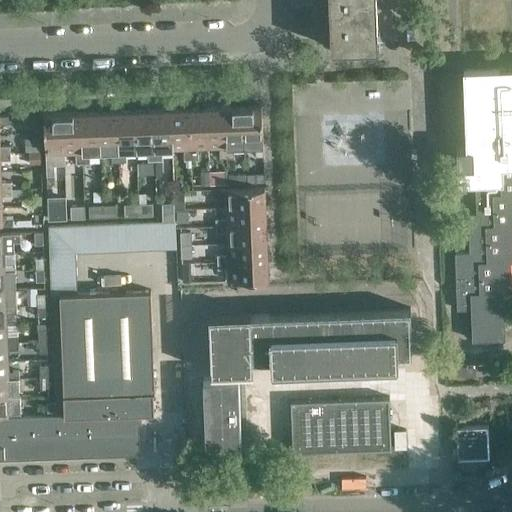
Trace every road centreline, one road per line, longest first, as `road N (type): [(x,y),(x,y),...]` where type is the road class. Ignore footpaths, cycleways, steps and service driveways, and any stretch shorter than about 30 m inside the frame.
road 1 (residential): [(0,50),(268,38),(267,0)]
road 2 (unclassified): [(297,511),(450,505),(511,489)]
